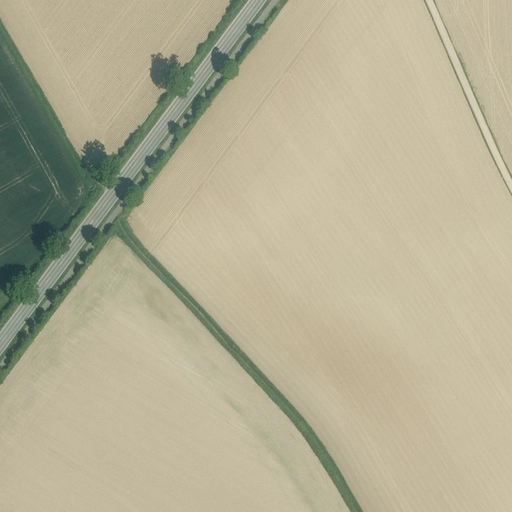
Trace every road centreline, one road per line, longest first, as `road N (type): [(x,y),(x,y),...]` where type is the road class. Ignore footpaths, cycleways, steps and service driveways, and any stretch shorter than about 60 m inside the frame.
road 1 (secondary): [(256,0),(0,341)]
road 2 (track): [(428,0),(511,188)]
